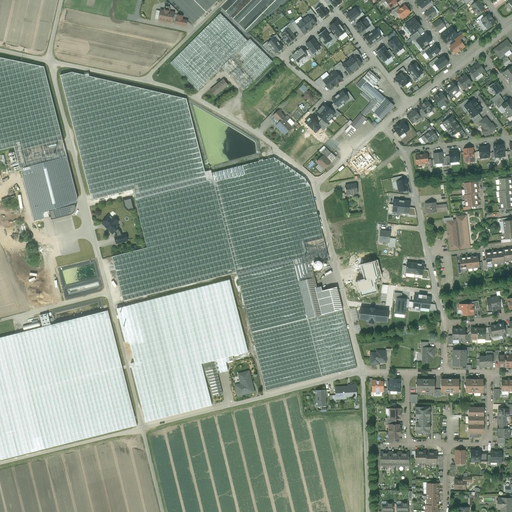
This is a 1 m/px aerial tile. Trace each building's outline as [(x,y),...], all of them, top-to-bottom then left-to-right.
[(87,0),(86,6),(93,8),(95,1),(90,0),(87,0)] [(203,9),(205,11),(212,4),(212,1),(213,3),(215,1),(214,0),(208,0),(209,3),(206,4),(206,5),(201,7),(201,8),(198,11),(199,17),(204,12),(203,9)] [(419,0),(416,2),(419,6),(420,6),(421,8),(424,6),(430,2),(428,0),(419,0)] [(484,9),(478,1),(471,6),(473,9),(472,10),(474,13),(475,12),(477,15),(484,9)] [(329,14),(322,5),(315,10),(322,19),(329,14)] [(400,9),(396,12),(401,18),(403,17),(404,18),(407,16),(406,15),(409,12),(404,6),(400,9)] [(346,16),(351,22),(359,15),(354,9),(346,16)] [(428,11),(424,14),(429,21),(436,15),(431,9),(428,11)] [(168,11),(164,10),(164,11),(160,10),(160,11),(158,20),(172,23),(174,13),(168,12),(168,11)] [(250,39),(248,41),(220,13),(206,27),(234,55),(230,58),(253,81),(272,62),(250,39)] [(182,16),(177,15),(177,19),(176,19),(175,24),(186,26),(187,21),(182,20),(182,16)] [(316,24),(309,15),(303,20),(310,29),(311,27),(316,24)] [(484,18),(481,20),(483,23),(482,24),(484,27),(485,26),(487,29),(495,23),(488,15),(484,18)] [(414,18),(405,25),(411,34),(420,26),(414,18)] [(364,19),(356,25),(357,26),(356,27),(359,32),(360,30),(361,32),(370,26),(364,19)] [(303,20),(297,25),(303,33),(307,30),(308,30),(310,29),(303,20)] [(440,20),(432,25),(437,32),(445,26),(440,20)] [(345,32),(336,21),(329,26),(338,37),(345,32)] [(206,27),(170,63),(198,91),(221,67),(230,58),(234,55),(206,27)] [(451,28),(441,36),(446,43),(450,39),(455,35),(456,35),(451,28)] [(288,29),(281,35),(281,36),(283,38),(282,38),(285,41),(288,44),(295,38),(288,29)] [(332,40),(325,31),(325,30),(324,30),(317,35),(318,36),(325,45),(332,40)] [(381,37),(375,30),(364,38),(366,40),(368,43),(370,45),(381,37)] [(426,34),(416,42),(421,48),(432,40),(426,34)] [(275,38),(272,41),(271,40),(268,43),(268,44),(274,51),(276,53),(278,52),(278,53),(281,51),(280,50),(282,48),(275,38)] [(394,38),(387,43),(395,54),(402,48),(394,38)] [(320,48),(313,39),(305,45),(312,54),(320,48)] [(456,42),(450,47),(455,53),(463,47),(459,41),(459,40),(456,42)] [(511,47),(506,40),(493,50),(499,58),(498,58),(501,62),(506,57),(504,54),(511,47)] [(435,45),(425,52),(430,59),(440,52),(435,45)] [(391,57),(383,47),(376,52),(378,56),(380,60),(381,59),(384,63),(391,57)] [(301,49),(292,56),(298,64),(302,62),(301,61),(303,59),(304,60),(307,57),(301,49)] [(355,56),(349,60),(355,69),(359,67),(358,66),(361,64),(355,56)] [(443,56),(434,63),(439,70),(448,63),(443,56)] [(44,67),(0,57),(0,150),(14,147),(20,169),(67,157),(44,67)] [(253,81),(230,58),(221,67),(229,75),(230,75),(234,71),(239,77),(235,81),(244,90),(253,81)] [(352,72),(355,69),(349,60),(342,65),(349,74),(352,71),(352,72)] [(421,72),(415,64),(413,65),(412,64),(409,66),(410,67),(408,69),(415,79),(419,76),(421,74),(421,72)] [(475,66),(472,68),(469,71),(471,73),(475,78),(478,75),(478,76),(481,73),(484,71),(478,64),(475,66)] [(509,68),(503,73),(506,78),(511,73),(511,66),(509,68)] [(239,77),(234,71),(230,75),(235,81),(239,77)] [(336,71),(329,76),(336,84),(342,80),(336,71)] [(372,100),(373,99),(369,96),(370,95),(362,87),(366,82),(371,86),(378,78),(376,77),(374,75),(369,71),(364,76),(356,86),(372,100)] [(186,99),(72,72),(60,75),(92,200),(132,190),(135,199),(213,180),(211,173),(211,170),(205,172),(186,99)] [(409,81),(402,72),(395,78),(402,87),(409,81)] [(465,75),(462,77),(462,76),(460,78),(460,79),(458,80),(459,82),(464,89),(466,87),(467,88),(470,86),(469,85),(471,83),(465,75)] [(329,76),(323,81),(329,89),(336,84),(329,76)] [(223,80),(210,91),(214,96),(228,85),(223,80)] [(496,81),(489,86),(496,96),(498,94),(503,90),(499,85),(498,83),(496,81)] [(371,86),(366,82),(362,87),(370,95),(369,96),(373,99),(374,100),(375,99),(378,102),(383,96),(371,86)] [(455,86),(452,83),(449,85),(447,86),(447,87),(445,88),(451,97),(453,95),(454,95),(456,94),(456,93),(458,91),(455,86)] [(302,84),(298,88),(302,93),(307,89),(302,84)] [(309,98),(311,96),(313,96),(313,94),(311,94),(309,92),(306,91),(305,93),(304,96),(303,97),(305,99),(306,98),(309,98)] [(348,99),(343,92),(338,95),(335,97),(335,98),(332,100),(337,107),(348,99)] [(441,93),(438,95),(438,94),(436,96),(436,97),(433,99),(440,107),(444,105),(445,106),(449,103),(448,102),(442,94),(441,93)] [(496,96),(491,99),(494,103),(501,97),(498,94),(496,96)] [(386,100),(383,96),(378,102),(374,107),(376,109),(376,110),(374,113),(381,119),(390,109),(391,110),(394,106),(387,99),(386,100)] [(501,97),(494,103),(498,108),(505,103),(501,97)] [(360,114),(364,118),(374,107),(378,102),(375,99),(374,100),(373,99),(372,100),(360,114)] [(467,99),(460,105),(462,108),(464,107),(469,102),(467,99)] [(469,102),(464,107),(468,112),(478,105),(473,99),(469,102)] [(505,103),(498,108),(498,109),(502,113),(502,114),(505,111),(511,106),(511,102),(510,99),(505,103)] [(189,100),(208,169),(258,155),(257,141),(189,100)] [(433,109),(428,101),(425,103),(422,105),(420,107),(421,109),(426,114),(428,113),(431,111),(431,110),(433,109)] [(335,113),(324,104),(322,106),(317,112),(315,114),(326,123),(328,121),(333,116),(335,113)] [(478,105),(468,112),(472,117),(473,118),(478,114),(482,110),(478,105)] [(426,114),(421,109),(419,111),(420,113),(424,118),(427,116),(426,114)] [(415,110),(406,117),(412,124),(420,118),(418,114),(415,110)] [(285,117),(278,111),(273,116),(278,121),(279,120),(280,122),(283,118),(284,118),(285,117)] [(353,123),(351,125),(356,130),(365,119),(364,118),(360,114),(353,123)] [(480,116),(478,114),(473,118),(472,117),(471,119),(473,122),(480,116)] [(273,116),(270,119),(276,126),(278,124),(277,123),(277,122),(278,121),(273,116)] [(483,120),(480,116),(473,122),(476,125),(479,123),(483,120)] [(451,117),(442,123),(447,130),(456,123),(451,117)] [(483,120),(479,123),(484,130),(482,131),(485,136),(488,134),(488,135),(495,130),(495,129),(496,128),(494,126),(493,126),(492,126),(486,117),(483,120)] [(283,118),(280,122),(279,120),(278,121),(277,122),(277,123),(278,124),(276,126),(281,131),(281,130),(283,132),(286,132),(290,128),(286,124),(288,122),(287,121),(284,118),(283,118)] [(294,123),(290,119),(287,121),(288,122),(286,124),(290,128),(294,123)] [(402,122),(399,124),(398,124),(396,126),(393,129),(396,132),(399,136),(404,133),(404,134),(409,130),(402,122)] [(464,134),(456,123),(447,130),(452,136),(454,135),(457,139),(464,134)] [(350,126),(344,132),(350,137),(356,130),(351,125),(350,126)] [(431,130),(424,136),(429,143),(437,137),(435,134),(432,130),(431,130)] [(396,132),(392,134),(398,141),(401,138),(399,136),(396,132)] [(503,145),(493,146),(494,152),(495,157),(495,158),(503,157),(505,157),(504,152),(503,145)] [(487,146),(479,147),(479,151),(480,158),(483,158),(484,159),(486,158),(489,157),(488,154),(489,153),(488,152),(487,146)] [(331,154),(325,148),(321,152),(324,155),(326,158),(331,154)] [(472,148),(463,149),(465,161),(467,163),(468,162),(474,161),(473,153),(472,148)] [(457,151),(454,151),(454,152),(449,152),(449,156),(450,162),(459,161),(457,151)] [(441,153),(433,154),(434,164),(443,163),(442,158),(441,153)] [(326,159),(330,163),(335,158),(331,154),(326,158),(326,159)] [(426,154),(415,156),(416,164),(427,163),(426,154)] [(326,158),(324,155),(317,162),(319,164),(324,169),(330,163),(326,159),(326,158)] [(78,199),(67,157),(20,169),(34,221),(51,217),(50,211),(69,206),(75,204),(78,199)] [(274,158),(211,173),(213,180),(237,274),(293,260),(294,266),(310,262),(313,261),(328,257),(310,186),(304,178),(284,164),(283,163),(274,158)] [(397,193),(408,191),(404,176),(392,179),(393,182),(394,182),(397,193)] [(135,199),(147,248),(112,257),(123,301),(232,273),(237,274),(213,180),(135,199)] [(356,184),(345,186),(346,194),(350,194),(351,195),(357,194),(356,184)] [(13,192),(5,195),(6,197),(0,199),(1,202),(15,198),(13,192)] [(122,200),(124,211),(133,209),(131,198),(122,200)] [(409,202),(393,201),(392,212),(408,213),(409,202)] [(435,203),(425,204),(425,207),(426,207),(427,213),(436,212),(435,212),(438,211),(438,205),(435,205),(435,203)] [(112,219),(108,215),(106,218),(107,219),(102,223),(105,226),(112,234),(115,231),(116,232),(117,236),(121,235),(120,231),(118,229),(115,225),(116,224),(118,222),(114,218),(112,219)] [(466,216),(456,217),(457,220),(453,221),(452,218),(443,219),(444,222),(446,222),(449,250),(469,248),(466,216)] [(389,242),(390,232),(380,231),(378,241),(389,242)] [(117,236),(114,237),(116,244),(127,241),(126,234),(121,235),(117,236)] [(95,260),(59,269),(66,299),(100,291),(102,287),(95,260)] [(293,260),(237,274),(266,391),(269,390),(356,368),(342,309),(327,313),(307,318),(298,281),(294,266),(293,260)] [(318,261),(315,261),(314,263),(313,265),(314,267),(315,269),(318,270),(321,269),(322,267),(322,264),(321,262),(318,261)] [(310,262),(294,266),(298,281),(314,277),(311,265),(310,262)] [(424,265),(407,263),(406,273),(423,275),(424,265)] [(314,277),(298,281),(307,318),(327,313),(322,291),(318,292),(314,277)] [(211,396),(213,396),(208,376),(217,374),(228,371),(226,362),(234,360),(232,356),(246,353),(248,352),(229,280),(117,309),(125,342),(126,342),(146,421),(213,404),(211,396)] [(336,287),(330,289),(333,303),(338,302),(340,302),(336,287)] [(342,309),(340,302),(338,302),(333,303),(330,289),(322,291),(327,313),(342,309)] [(429,309),(431,297),(422,296),(421,308),(429,309)] [(498,297),(490,299),(490,301),(487,302),(488,309),(492,309),(493,311),(498,310),(498,309),(501,308),(499,300),(498,297)] [(101,299),(52,312),(54,322),(103,311),(101,299)] [(404,314),(405,300),(397,299),(396,310),(398,310),(398,313),(404,314)] [(466,304),(461,304),(461,308),(457,308),(457,314),(463,314),(463,315),(472,315),(472,312),(473,312),(473,308),(472,308),(472,307),(472,304),(469,304),(467,303),(466,304)] [(108,311),(61,322),(90,437),(137,425),(108,311)] [(48,313),(39,315),(42,327),(51,325),(48,313)] [(42,327),(14,334),(43,449),(90,437),(61,322),(51,325),(42,327)] [(40,322),(23,326),(24,330),(41,326),(40,322)] [(503,323),(496,325),(499,335),(499,336),(502,335),(502,337),(505,337),(503,326),(503,323)] [(495,326),(490,326),(490,327),(492,334),(492,337),(499,335),(496,325),(495,325),(495,326)] [(0,459),(43,449),(14,334),(0,337),(0,459)] [(428,348),(422,348),(422,363),(431,363),(431,353),(434,353),(434,348),(431,348),(428,348)] [(379,353),(370,353),(370,364),(376,364),(376,362),(386,362),(386,356),(386,351),(385,351),(379,351),(379,353)] [(249,372),(238,374),(240,384),(238,385),(239,389),(236,390),(237,396),(253,392),(251,383),(252,382),(249,372)] [(217,374),(208,376),(213,396),(222,394),(217,374)] [(427,379),(424,379),(424,380),(416,380),(416,384),(416,388),(416,392),(423,392),(427,392),(433,392),(434,392),(434,390),(434,388),(434,385),(434,380),(427,380),(427,379)] [(448,380),(441,380),(441,384),(440,384),(440,388),(441,388),(441,390),(441,392),(448,392),(447,392),(451,392),(458,392),(458,388),(458,385),(458,380),(451,380),(451,379),(448,379),(448,380)] [(472,380),(466,380),(465,380),(465,385),(464,385),(464,387),(465,388),(465,391),(466,392),(472,392),(476,392),(482,392),(483,388),(483,387),(483,385),(483,380),(482,380),(475,380),(475,379),(472,379),(472,380)] [(399,380),(390,380),(390,382),(390,390),(390,391),(390,390),(390,394),(396,394),(397,391),(399,391),(400,390),(400,389),(400,388),(399,380)] [(383,382),(377,382),(377,381),(372,381),(372,392),(375,391),(375,395),(380,395),(380,391),(383,391),(383,389),(383,382)] [(350,386),(335,387),(335,395),(335,399),(346,399),(346,397),(346,395),(352,395),(352,396),(356,396),(356,385),(350,385),(350,386)] [(325,390),(315,391),(316,407),(326,406),(325,390)] [(429,407),(423,407),(415,407),(415,417),(415,423),(415,433),(423,433),(429,433),(429,430),(430,428),(430,427),(430,426),(430,425),(430,424),(429,423),(429,417),(429,416),(430,415),(430,414),(430,413),(430,412),(429,411),(429,407)] [(483,408),(469,408),(469,416),(483,416),(483,408)] [(400,409),(390,409),(390,418),(390,419),(396,419),(400,419),(400,416),(400,413),(400,409)] [(483,416),(469,416),(469,424),(483,424),(483,416)] [(505,417),(498,416),(498,417),(498,418),(498,421),(498,425),(500,426),(506,426),(507,422),(505,422),(505,417)] [(483,424),(469,424),(469,433),(476,433),(480,433),(483,433),(483,424)] [(500,428),(498,428),(497,437),(504,437),(504,438),(509,438),(509,428),(506,428),(506,429),(500,428)] [(464,451),(455,450),(455,463),(464,464),(464,451)] [(480,451),(471,451),(470,462),(480,462),(480,453),(480,451)] [(497,451),(494,451),(490,451),(490,455),(490,462),(501,462),(501,451),(497,451)] [(462,480),(454,480),(454,489),(464,489),(464,486),(465,484),(465,482),(465,480),(462,480)] [(506,498),(501,498),(501,499),(497,499),(497,509),(501,509),(501,511),(511,511),(511,498),(506,498)] [(393,511),(393,503),(386,503),(386,505),(381,505),(381,511),(393,511)] [(408,503),(401,503),(401,505),(396,505),(396,511),(408,511),(408,503)]
